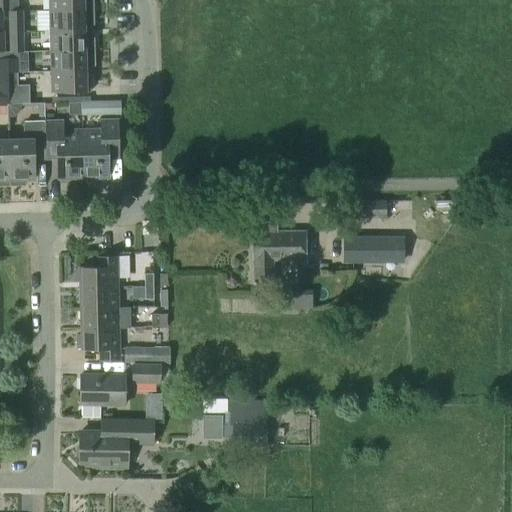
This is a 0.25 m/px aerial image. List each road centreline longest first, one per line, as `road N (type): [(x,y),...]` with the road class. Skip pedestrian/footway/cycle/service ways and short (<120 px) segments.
road 1 (residential): [(45,483),(45,224)]
road 2 (residential): [(144,0),(152,192)]
road 3 (residential): [(150,511),(151,487),(45,483)]
road 4 (residential): [(45,224),(128,221),(152,192)]
